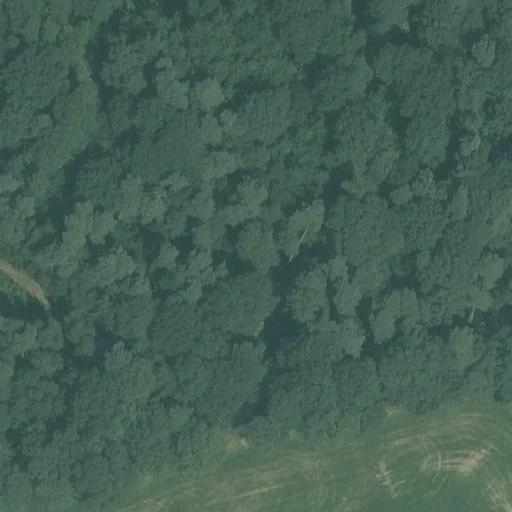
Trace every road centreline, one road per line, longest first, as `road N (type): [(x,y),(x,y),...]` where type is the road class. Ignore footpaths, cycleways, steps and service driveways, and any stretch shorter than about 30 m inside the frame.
road 1 (track): [(511,12),(249,344),(213,358),(139,353),(0,259)]
road 2 (track): [(511,324),(481,306),(384,180)]
